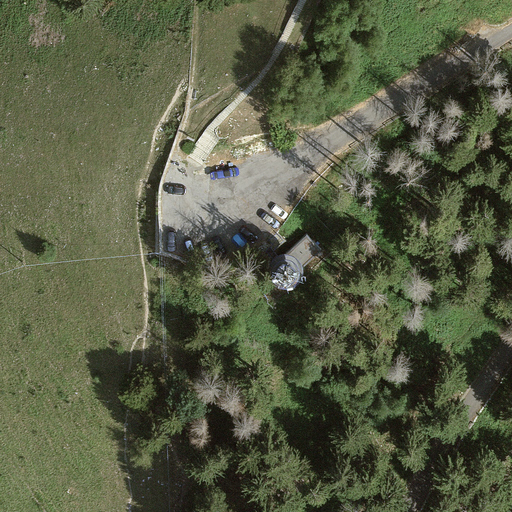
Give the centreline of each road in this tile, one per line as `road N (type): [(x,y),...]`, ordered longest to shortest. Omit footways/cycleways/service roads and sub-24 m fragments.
road 1 (unclassified): [(183,224),(358,125),(511,23)]
road 2 (unclassified): [(511,358),(413,511)]
